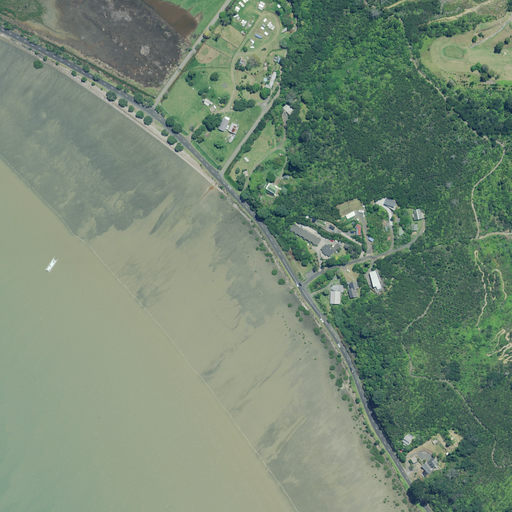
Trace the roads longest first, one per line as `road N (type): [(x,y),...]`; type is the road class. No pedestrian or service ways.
road 1 (tertiary): [(301,285),(252,210),(150,111),(0,28)]
road 2 (tertiary): [(429,511),(301,285)]
road 3 (residential): [(301,285),(408,245),(423,227)]
